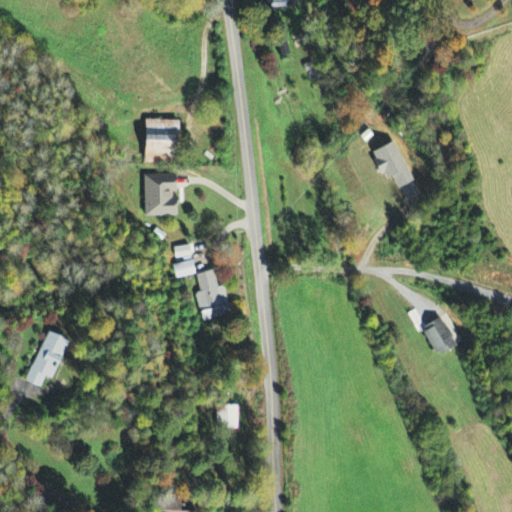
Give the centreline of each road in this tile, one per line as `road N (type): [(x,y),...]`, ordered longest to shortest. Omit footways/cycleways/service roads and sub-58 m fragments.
road 1 (residential): [(307,511),(276,413),(259,264),(256,0)]
road 2 (residential): [(259,264),(427,277)]
